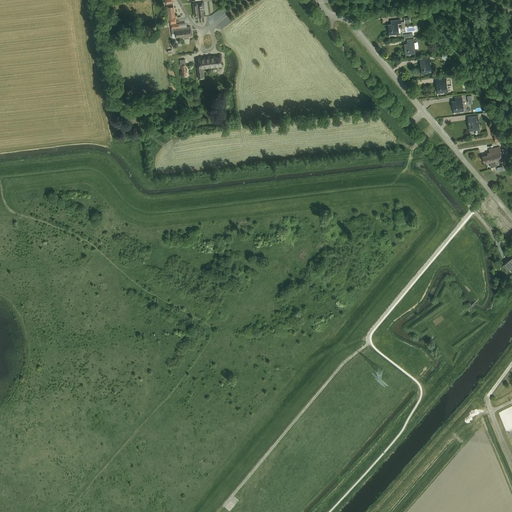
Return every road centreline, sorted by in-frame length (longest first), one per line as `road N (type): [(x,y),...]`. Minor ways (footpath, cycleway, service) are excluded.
road 1 (unclassified): [(423,111),(321,0)]
road 2 (unclassified): [(511,217),(423,111)]
